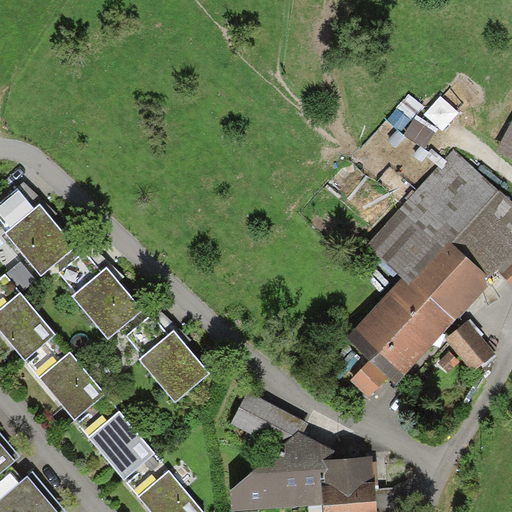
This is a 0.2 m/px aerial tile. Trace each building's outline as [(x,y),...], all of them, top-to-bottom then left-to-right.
[(511,128),(499,152),(511,159),(511,128)] [(497,270),(511,253),(511,202),(504,195),(453,150),(367,245),(406,279),(412,285),(450,244),(489,279),(497,270)] [(0,219),(11,232),(6,236),(41,278),(75,250),(49,219),(41,208),(34,213),(17,193),(0,207),(0,219)] [(406,279),(349,342),(370,362),(387,378),(396,387),(488,288),(487,284),(489,279),(450,244),(412,285),(406,279)] [(78,296),(73,300),(107,341),(142,312),(115,279),(108,271),(102,275),(85,253),(60,274),(78,296)] [(511,253),(497,270),(511,283),(511,253)] [(0,332),(25,362),(54,337),(19,294),(34,281),(20,264),(0,280),(0,332)] [(143,359),(140,362),(176,405),(210,376),(182,343),(175,334),(169,339),(151,317),(126,338),(143,359)] [(496,356),(469,322),(447,340),(474,373),(496,356)] [(40,356),(28,366),(75,422),(106,396),(58,339),(38,354),(40,356)] [(387,378),(370,362),(352,381),(368,397),(387,378)] [(320,511),(378,511),(376,487),(374,459),(335,463),(334,453),(302,437),(308,426),(249,395),(233,426),(248,434),(244,442),(273,457),(232,494),(234,511),(271,511),(320,507),(320,511)] [(92,414),(78,426),(125,481),(156,455),(108,399),(91,413),(92,414)] [(0,444),(0,475),(15,462),(4,449),(0,444)] [(140,475),(128,486),(150,511),(202,511),(157,458),(139,473),(140,475)] [(27,478),(0,501),(0,511),(56,511),(51,506),(27,478)]
